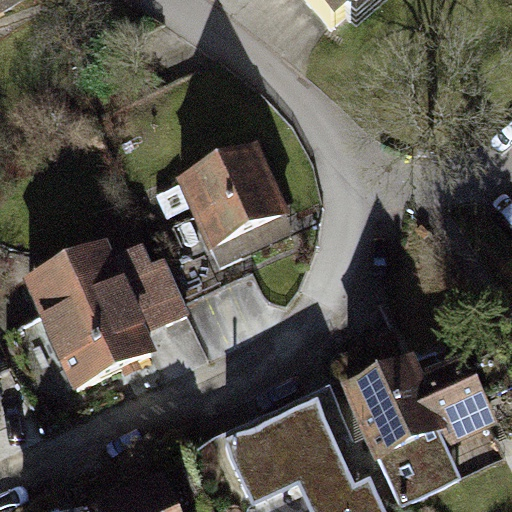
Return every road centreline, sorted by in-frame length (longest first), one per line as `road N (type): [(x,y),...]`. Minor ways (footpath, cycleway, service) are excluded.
road 1 (residential): [(0,482),(290,350),(341,276),(359,191)]
road 2 (residential): [(359,191),(284,83),(169,0)]
road 3 (track): [(419,200),(511,334)]
road 4 (residential): [(359,191),(419,200),(511,163)]
